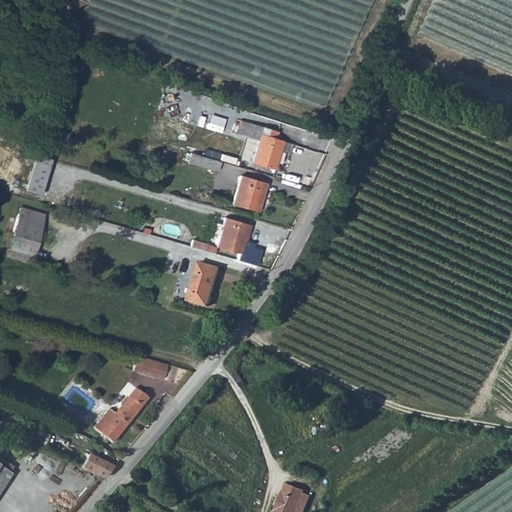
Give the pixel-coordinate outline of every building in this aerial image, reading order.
[(366,26),(375,0),(354,0),(354,26),(366,26)] [(252,163),(275,170),(284,142),(276,139),(279,132),(244,120),(239,132),(260,139),(252,163)] [(181,160),(213,170),(216,160),(185,151),(181,160)] [(38,153),(27,190),(41,194),(53,157),(38,153)] [(257,214),(264,185),(238,179),(231,207),(257,214)] [(166,192),(162,204),(182,210),(186,198),(170,193),(166,192)] [(7,258),(32,265),(45,218),(21,211),(7,258)] [(216,245),(241,253),(249,225),(224,218),(216,245)] [(186,300),(206,306),(216,267),(197,262),(186,300)] [(136,355),(131,370),(162,380),(166,364),(136,355)] [(94,427),(112,442),(148,398),(137,388),(116,415),(108,409),(94,427)] [(63,415),(75,424),(80,418),(68,409),(63,415)] [(81,467),(104,476),(114,465),(85,454),(81,467)] [(0,463),(11,471),(15,466),(0,455),(0,463)] [(11,471),(0,463),(0,491),(13,473),(11,471)] [(291,511),(293,510),(301,492),(302,490),(286,482),(272,511),(291,511)] [(293,510),(297,511),(300,511),(308,496),(301,492),(293,510)]
